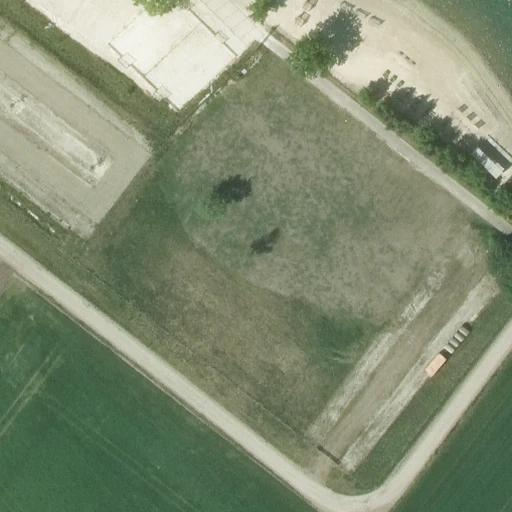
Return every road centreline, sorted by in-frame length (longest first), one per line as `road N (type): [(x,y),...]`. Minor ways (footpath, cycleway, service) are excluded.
road 1 (track): [(0,248),(345,511)]
road 2 (track): [(511,234),(214,0)]
road 3 (track): [(362,511),(384,498),(511,338)]
